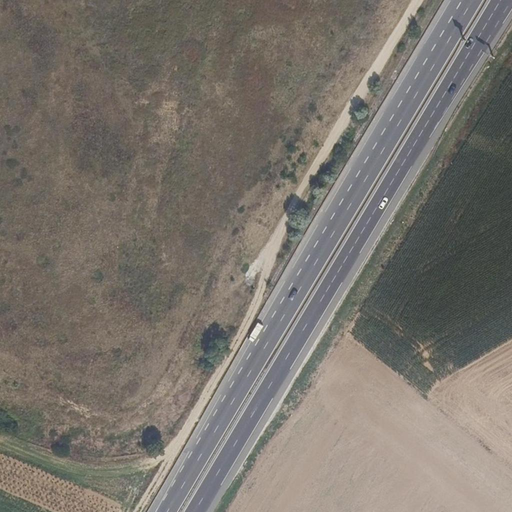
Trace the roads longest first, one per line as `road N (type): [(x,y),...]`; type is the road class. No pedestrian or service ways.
road 1 (primary): [(194,511),(503,0)]
road 2 (primary): [(473,0),(168,511)]
